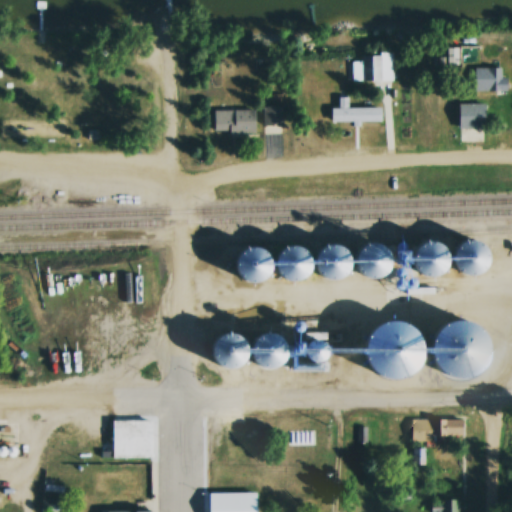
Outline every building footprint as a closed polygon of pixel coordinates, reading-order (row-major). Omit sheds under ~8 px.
[(349,81),(389,81),(389,54),(357,54),(357,62),(349,62),(349,81)] [(505,78),(499,78),(499,68),(472,68),(472,92),(505,92),(505,78)] [(482,104),(456,104),(456,127),(482,127),(482,104)] [(261,107),(261,133),(280,133),(280,107),(261,107)] [(342,108),(328,108),(328,122),(378,121),(378,108),(342,108)] [(231,118),(214,118),(214,133),(253,133),(253,110),(231,110),(231,118)] [(468,266),(472,270),(477,272),(483,272),(488,271),(492,268),(496,263),(498,258),(498,253),(496,248),(492,243),(488,240),(483,239),(477,239),(472,241),(468,245),(465,250),(464,256),(465,261),(468,266)] [(426,267),(430,270),(435,273),(441,273),(446,272),(450,269),(454,264),(455,259),(455,254),(454,248),(450,244),(446,241),(440,240),(435,240),(430,242),(426,246),(423,251),(422,256),(423,262),(426,267)] [(367,269),(371,273),(376,275),(382,276),(387,274),(392,271),(395,267),(397,262),(397,256),(395,251),(392,247),(387,244),(382,242),(376,243),(371,245),(367,249),(365,254),(364,259),(365,265),(367,269)] [(328,272),(332,275),(337,278),(343,278),(348,277),(353,274),(356,269),(358,264),(358,259),(356,253),(353,249),(348,246),(343,245),(337,245),(332,247),(328,251),(326,256),(325,261),(326,267),(328,272)] [(285,274),(289,278),(294,280),(300,281),(305,279),(309,276),(313,272),(315,267),(315,261),(313,256),(309,252),(305,249),(300,247),(294,248),(289,250),(285,254),(282,259),(281,264),(282,269),(285,274)] [(243,275),(247,279),(252,281),(258,282),(263,280),(267,277),(271,273),(272,268),(272,262),(271,257),(267,253),(263,250),(257,248),(252,249),(247,251),(243,255),(240,259),(239,265),(240,270),(243,275)] [(461,320),(452,322),(443,328),(438,335),(435,344),(435,353),(438,362),(443,369),(451,375),(459,377),(469,377),(477,374),(485,368),(490,360),(493,350),(491,340),(487,332),(480,325),(471,321),(461,320)] [(393,321),(384,324),(376,329),(370,337),(367,345),(367,354),(370,363),(376,370),(383,376),(392,379),(401,378),(409,376),(417,369),(423,361),(425,352),(424,342),(419,333),(412,326),(403,322),(393,321)] [(217,360),(221,364),(226,366),(232,367),(237,365),(242,362),(245,358),(247,353),(247,347),(245,342),(242,338),(237,335),(232,333),(226,334),(221,336),(217,340),(215,345),(214,350),(215,355),(217,360)] [(261,360),(265,364),(270,366),(276,367),(281,365),(286,362),(289,358),(291,353),(291,347),(289,342),(286,338),(281,335),(276,333),(270,334),(265,336),(261,340),(258,344),(258,350),(258,355),(261,360)] [(309,351),(309,347),(311,344),(313,341),(316,339),(320,338),(324,339),(327,340),(330,343),(331,346),(332,350),(331,354),(329,357),(326,359),(323,361),(319,361),(316,360),(313,358),(310,355),(309,351)] [(444,434),(465,434),(465,418),(444,418),(444,434)] [(116,457),(154,458),(154,419),(116,419),(116,457)] [(413,440),(436,439),(436,419),(413,419),(413,440)] [(421,464),(421,449),(410,449),(410,464),(421,464)] [(212,511),(257,511),(258,493),(213,492),(212,511)]
